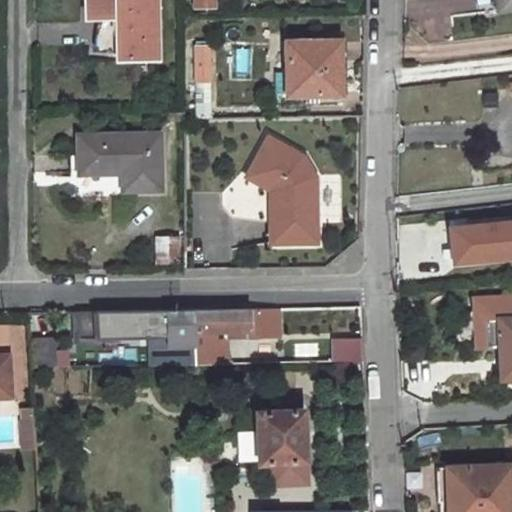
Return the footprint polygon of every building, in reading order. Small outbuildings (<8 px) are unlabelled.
[(158,0),(89,0),(89,20),(103,20),(103,53),(119,53),(119,62),(158,61),(158,0)] [(194,0),(194,9),(215,10),(214,0),(194,0)] [(511,0),(503,0),(505,8),(511,7),(511,0)] [(213,33),(196,33),(196,118),(213,118),(213,33)] [(339,40),(285,41),(286,94),(340,93),(339,40)] [(163,135),(77,136),(78,173),(125,173),(125,193),(164,193),(163,135)] [(300,242),(317,242),(316,176),(303,154),(268,135),(246,176),(270,189),(279,189),(280,222),(300,222),(300,242)] [(271,242),(300,242),(300,222),(280,222),(279,189),(270,189),(271,242)] [(504,222),(450,228),(453,261),(473,258),(486,257),(508,254),(504,222)] [(153,236),(155,264),(180,262),(178,234),(153,236)] [(486,257),(473,258),(474,266),(487,264),(486,257)] [(500,345),(502,377),(511,376),(511,294),(475,297),(478,347),(500,345)] [(272,337),(271,309),(180,310),(76,312),(76,338),(166,338),(166,323),(180,322),(181,334),(218,332),(218,337),(272,337)] [(51,339),(29,340),(30,368),(53,367),(51,339)] [(360,340),(332,341),(333,363),(361,362),(360,340)] [(8,358),(0,358),(0,396),(8,396),(8,358)] [(303,409),(254,410),(256,462),(305,460),(303,409)] [(511,511),(511,472),(438,477),(439,500),(442,500),(442,511),(511,511)]
